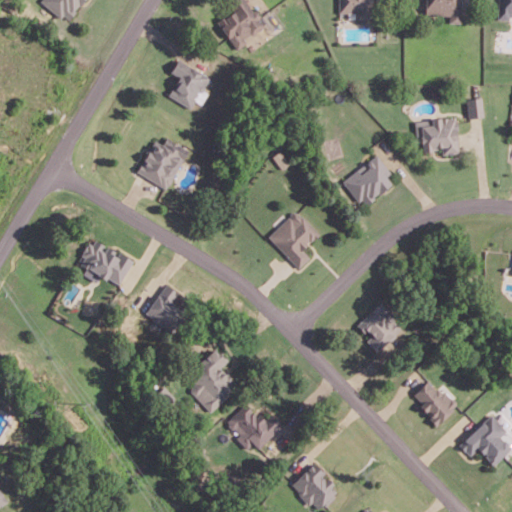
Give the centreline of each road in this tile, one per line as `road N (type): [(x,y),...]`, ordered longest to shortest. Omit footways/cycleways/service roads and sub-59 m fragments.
road 1 (residential): [(51,161),(246,280),(469,511)]
road 2 (residential): [(146,0),(0,245)]
road 3 (residential): [(291,322),(422,210),(462,199),(511,199)]
